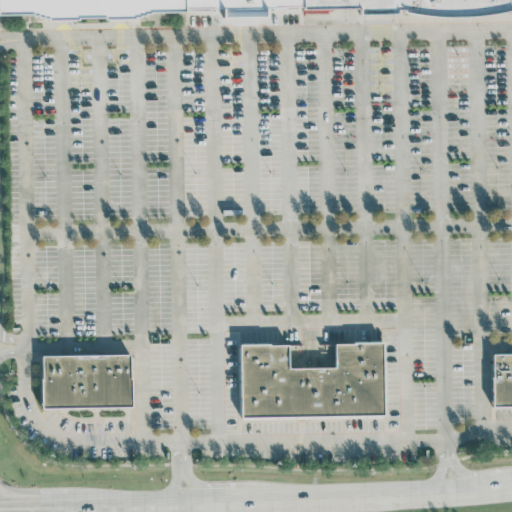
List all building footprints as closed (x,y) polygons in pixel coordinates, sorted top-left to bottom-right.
[(0,0),(179,0),(180,11),(145,11),(133,15),(43,18),(24,11),(0,11),(0,0)] [(302,0),(179,0),(180,11),(303,9),(302,0)] [(511,0),(511,6),(303,9),(302,0),(511,0)] [(383,416),(240,417),(239,345),(290,344),(290,366),(334,366),(334,344),(383,343),(383,416)] [(511,404),(493,405),(493,353),(511,352),(511,404)] [(130,406),(40,407),(40,356),(130,355),(130,406)]
